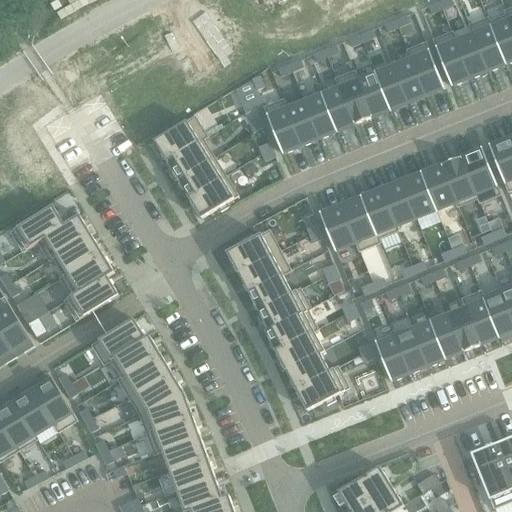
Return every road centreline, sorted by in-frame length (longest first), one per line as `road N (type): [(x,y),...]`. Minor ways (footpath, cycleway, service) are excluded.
road 1 (residential): [(169,262),(305,183),(511,101)]
road 2 (residential): [(282,489),(511,399)]
road 3 (residential): [(42,57),(169,262)]
road 4 (residential): [(176,274),(229,362),(282,489)]
road 5 (residential): [(0,381),(176,274)]
